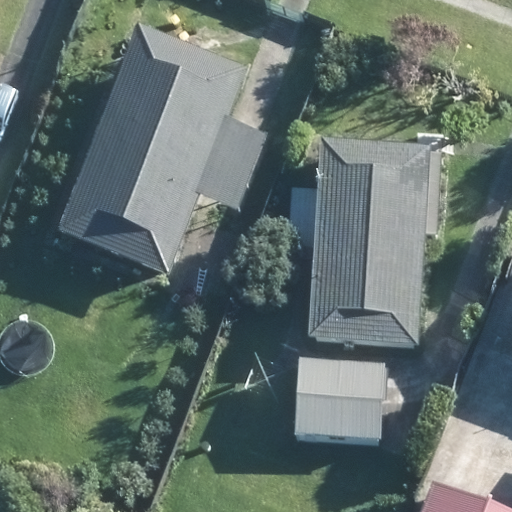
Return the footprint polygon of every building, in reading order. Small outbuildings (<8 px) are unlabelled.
[(247,35),(229,29),(208,20),(197,49),(185,45),(147,29),(66,238),(74,241),(124,260),(174,280),(205,199),(242,213),(275,126),(268,123),(242,114),(257,73),(248,70),(259,40),(247,35)] [(425,349),(427,305),(432,240),(443,240),(448,157),(435,156),(435,151),(329,145),(317,337),(317,343),(425,349)] [(72,248),(59,279),(84,290),(98,259),(72,248)] [(389,444),(391,389),(391,365),(304,364),(301,440),(389,444)] [(504,511),(444,487),(433,511),(504,511)]
